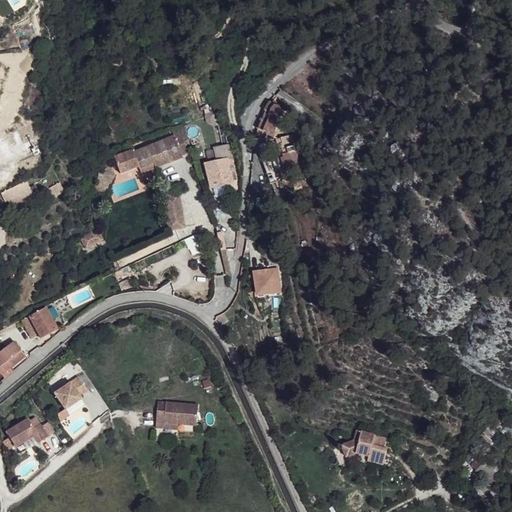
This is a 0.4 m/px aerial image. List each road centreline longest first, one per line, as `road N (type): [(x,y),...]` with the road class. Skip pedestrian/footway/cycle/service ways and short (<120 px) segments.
road 1 (unclassified): [(480,0),(485,15),(472,28),(410,12),(373,20),(261,93),(235,130),(238,229),(210,317)]
road 2 (unclassified): [(210,317),(140,297),(105,306),(0,388)]
road 3 (unclassified): [(306,511),(210,317)]
